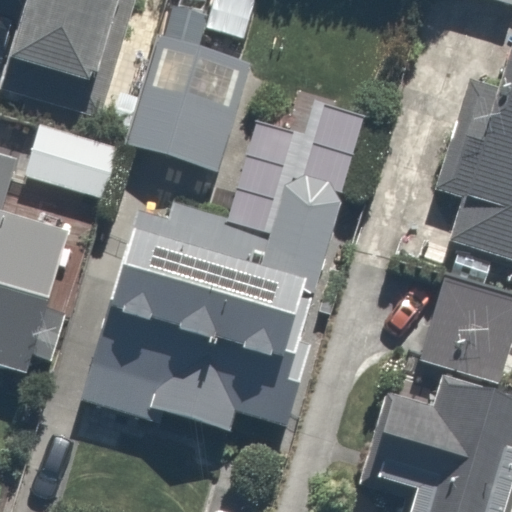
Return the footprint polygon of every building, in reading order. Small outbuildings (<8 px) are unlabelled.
[(135,0),(18,0),(37,5),(14,85),(104,111),(135,0)] [(252,77),(164,52),(134,156),(223,182),(252,77)] [(30,180),(0,172),(0,386),(28,394),(77,203),(112,212),(126,159),(42,137),(30,180)] [(172,232),(127,220),(74,417),(239,462),(249,425),(296,437),(358,205),(281,184),(269,229),(233,219),(230,231),(176,216),(172,232)] [(511,378),(511,302),(445,286),(423,374),(508,396),(511,378)] [(511,511),(511,417),(454,398),(446,422),(399,405),(371,487),(418,503),(415,511),(511,511)]
